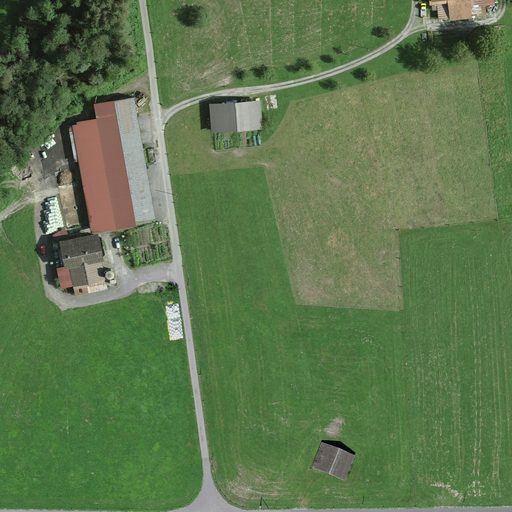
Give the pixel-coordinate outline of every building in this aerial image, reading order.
[(431,0),(433,9),(438,9),(439,18),(462,15),(461,6),(471,4),(472,14),(485,12),(484,3),(494,2),(493,0),(431,0)] [(488,5),(487,8),(488,11),(491,12),(494,11),(495,7),(494,4),(491,3),(488,5)] [(463,10),(462,13),(463,16),(467,17),(470,16),(471,12),(469,10),(466,9),(463,10)] [(95,103),(117,224),(155,217),(133,97),(95,103)] [(214,129),(259,125),(258,103),(212,106),(214,129)] [(97,215),(100,227),(116,224),(113,212),(97,215)] [(88,291),(87,286),(104,282),(97,252),(103,251),(101,240),(95,241),(94,236),(65,242),(66,247),(58,249),(62,266),(59,267),(63,285),(73,282),(76,294),(88,291)] [(319,453),(314,466),(344,478),(349,465),(319,453)]
